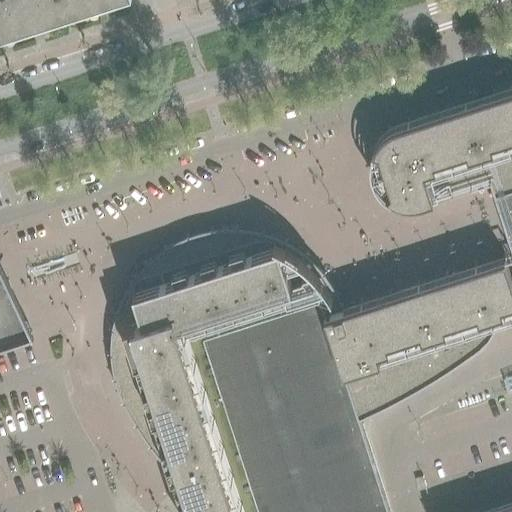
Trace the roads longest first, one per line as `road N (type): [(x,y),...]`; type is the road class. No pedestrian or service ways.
road 1 (secondary): [(0,148),(459,0)]
road 2 (secondary): [(176,34),(0,92)]
